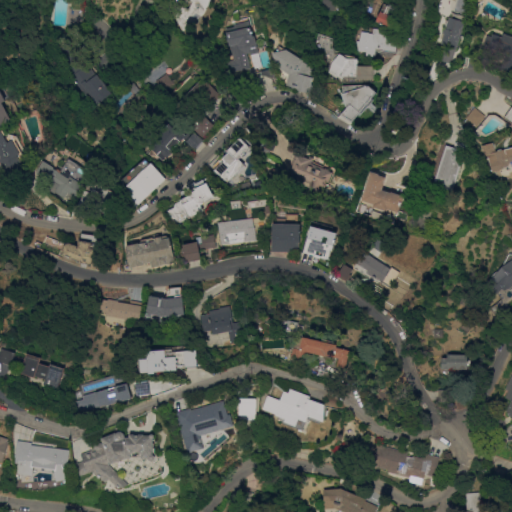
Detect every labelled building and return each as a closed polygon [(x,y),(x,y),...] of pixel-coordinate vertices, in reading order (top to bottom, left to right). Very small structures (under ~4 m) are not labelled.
[(211,0),(210,4),(188,33),(156,7),(161,0),(211,0)] [(335,0),(334,10),(321,8),(322,0),(335,0)] [(355,17),(360,3),(370,2),(376,3),(371,17),(368,18),(366,20),(364,21),(355,17)] [(398,34),(386,28),(387,26),(376,21),(380,11),(383,3),(395,8),(393,11),(406,17),(398,34)] [(456,49),(441,44),(445,33),(443,33),(445,27),(446,27),(447,25),(446,25),(448,20),(449,20),(450,17),(465,22),(456,49)] [(228,73),(226,61),(234,59),(228,32),(231,31),(231,28),(236,26),(235,24),(250,20),(252,27),(254,27),(263,66),(255,68),(252,52),(248,53),(251,67),(228,73)] [(380,29),(379,33),(386,34),(385,37),(398,39),(396,53),(376,50),(375,56),(366,55),(367,51),(358,50),(357,37),(358,27),(380,29)] [(312,49),(328,54),(333,38),(317,33),(312,49)] [(511,69),(481,58),(486,43),(489,44),(493,33),(502,36),(503,33),(511,36),(511,69)] [(314,67),(308,76),(314,77),(312,84),(313,84),(311,93),(286,87),(289,74),(275,64),(273,52),(279,45),(314,67)] [(374,79),(357,79),(357,76),(345,75),(342,79),(338,76),(337,77),(328,71),(340,53),(345,56),(346,53),(356,56),(356,58),(357,58),(357,65),(373,65),(374,79)] [(94,106),(71,76),(87,63),(94,72),(92,74),(93,76),(96,74),(100,79),(100,78),(105,84),(105,85),(110,92),(94,106)] [(173,83),(162,91),(155,81),(166,73),(173,83)] [(221,95),(192,123),(176,105),(200,82),(202,84),(206,80),(221,95)] [(368,84),(377,92),(351,122),(341,114),(346,108),(342,94),(343,93),(343,85),(368,84)] [(0,89),(6,100),(2,102),(12,120),(0,126),(0,89)] [(486,115),(477,126),(466,117),(475,106),(486,115)] [(203,136),(197,129),(196,130),(192,126),(204,114),(214,125),(203,136)] [(195,149),(183,138),(166,157),(165,156),(163,159),(149,146),(169,123),(177,130),(178,128),(185,135),(188,132),(190,134),(192,132),(193,134),(194,132),(203,140),(195,149)] [(4,177),(0,169),(0,167),(1,167),(0,165),(0,163),(1,163),(0,161),(0,131),(3,129),(6,134),(4,135),(7,140),(9,133),(16,135),(15,141),(24,156),(22,158),(21,161),(24,166),(4,177)] [(227,183),(214,170),(215,169),(209,164),(219,153),(224,158),(229,152),(227,151),(241,137),(243,139),(245,136),(252,143),(250,145),(251,147),(240,159),(246,164),(227,183)] [(453,191),(433,184),(446,145),(455,147),(457,141),(468,145),(453,191)] [(511,176),(511,177),(509,177),(506,177),(505,176),(502,177),(498,176),(497,172),(493,173),(490,161),(493,161),(492,156),(495,156),(494,151),(511,145),(511,176)] [(302,178),(289,173),(296,156),(309,161),(302,178)] [(47,177),(46,178),(35,171),(43,160),(54,167),(53,168),(59,172),(68,158),(89,171),(81,183),(82,184),(74,197),(68,193),(65,198),(53,191),(53,192),(47,188),(52,181),(47,177)] [(145,158),(151,164),(152,162),(166,179),(136,206),(131,192),(126,192),(122,178),(145,158)] [(334,171),(329,182),(326,181),(324,187),(321,186),(319,192),(310,188),(312,184),(310,183),(310,181),(302,178),(309,161),(334,171)] [(381,189),(403,196),(400,205),(399,205),(397,212),(383,207),(382,209),(372,206),(372,203),(360,199),(367,180),(366,179),(369,170),(378,173),(378,174),(385,177),(381,189)] [(214,197),(203,202),(204,204),(201,205),(204,211),(175,225),(175,223),(172,224),(167,214),(169,213),(168,211),(175,207),(175,205),(176,203),(180,201),(180,200),(191,194),(186,186),(202,178),(205,183),(207,182),(214,197)] [(120,194),(110,216),(90,207),(85,217),(74,212),(89,180),(120,194)] [(253,218),(256,240),(221,244),(218,222),(253,218)] [(302,224),(301,242),(299,242),(299,246),(296,246),(296,252),(272,251),(273,223),(302,224)] [(337,233),(333,250),(332,249),(329,260),(304,253),(312,226),(337,233)] [(216,247),(203,249),(201,236),(214,234),(216,247)] [(176,262),(152,267),(151,262),(131,267),(126,245),(139,243),(140,243),(141,239),(153,237),(154,239),(154,238),(162,236),(167,235),(169,237),(170,237),(176,262)] [(61,254),(65,242),(68,243),(69,242),(79,246),(79,240),(92,242),(91,248),(101,249),(99,267),(89,265),(89,263),(78,262),(78,260),(61,254)] [(198,241),(202,258),(187,262),(183,244),(198,241)] [(384,267),(390,271),(385,280),(378,276),(377,278),(367,272),(367,271),(363,269),(362,270),(356,267),(366,252),(386,264),(384,267)] [(487,283),(503,266),(509,253),(511,253),(511,292),(508,288),(504,291),(502,289),(497,294),(487,283)] [(354,269),(350,274),(353,276),(350,282),(338,275),(345,263),(354,269)] [(151,295),(167,298),(169,288),(183,287),(186,314),(167,316),(154,314),(153,316),(148,315),(151,295)] [(465,305),(459,302),(462,297),(467,300),(465,305)] [(107,315),(108,312),(100,311),(102,299),(110,300),(110,298),(120,300),(119,301),(131,303),(132,300),(144,302),(141,321),(107,315)] [(232,307),(235,322),(241,321),(245,340),(232,343),(230,331),(215,334),(214,330),(205,332),(202,315),(211,313),(211,310),(232,307)] [(408,319),(402,322),(398,317),(404,313),(408,319)] [(443,337),(434,337),(434,328),(443,328),(443,337)] [(346,368),(338,366),(340,357),(326,354),(326,356),(307,351),(304,364),(291,361),(297,336),(303,337),(304,336),(338,344),(337,347),(350,350),(346,368)] [(17,364),(3,360),(7,348),(21,352),(17,364)] [(200,366),(188,367),(188,365),(180,365),(181,370),(144,372),(144,359),(151,358),(151,350),(175,348),(175,351),(199,349),(200,366)] [(468,354),(468,369),(441,369),(441,358),(447,358),(447,354),(468,354)] [(26,372),(31,356),(45,360),(44,363),(55,366),(56,364),(69,368),(63,388),(49,384),(50,379),(40,375),(39,377),(26,372)] [(510,400),(505,412),(511,415),(511,372),(502,397),(510,400)] [(113,388),(113,389),(122,387),(122,388),(131,386),(144,383),(144,395),(84,413),(81,401),(93,397),(92,394),(113,388)] [(312,396),(311,399),(326,404),(324,422),(322,421),(321,423),(308,418),(307,421),(310,422),(306,431),(296,427),(297,423),(277,415),(278,414),(264,408),(270,395),(282,400),(285,391),(290,393),(292,388),(312,396)] [(450,390),(450,400),(438,400),(439,389),(450,390)] [(227,400),(231,414),(233,413),(237,425),(204,435),(208,447),(191,452),(180,412),(194,407),(195,409),(227,400)] [(257,428),(248,429),(247,405),(256,405),(257,428)] [(495,430),(489,421),(501,414),(504,419),(506,418),(508,422),(495,430)] [(153,433),(153,443),(159,444),(159,457),(132,457),(116,463),(120,468),(119,468),(134,484),(124,489),(115,479),(111,482),(108,479),(106,480),(98,472),(93,474),(85,453),(111,443),(109,436),(127,429),(128,432),(153,433)] [(9,461),(0,457),(0,435),(2,436),(3,433),(15,438),(14,440),(16,441),(9,461)] [(76,449),(74,465),(72,465),(75,478),(63,481),(61,469),(40,466),(39,474),(28,473),(29,463),(22,462),(23,456),(22,456),(24,440),(39,441),(39,444),(76,449)] [(408,451),(407,456),(412,457),(413,455),(426,458),(427,454),(440,457),(435,477),(425,474),(424,478),(423,478),(422,484),(409,481),(410,477),(408,476),(407,482),(387,476),(389,469),(374,465),(379,444),(408,451)] [(324,511),(325,508),(323,489),(342,488),(366,499),(366,500),(378,506),(375,511),(324,511)] [(482,508),(480,508),(480,511),(456,511),(467,511),(466,493),(481,491),(482,508)]
